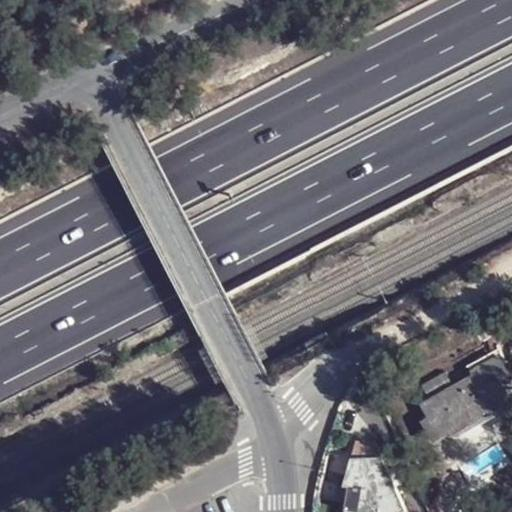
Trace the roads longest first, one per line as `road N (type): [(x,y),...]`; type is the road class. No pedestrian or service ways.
road 1 (motorway): [(0,347),(511,86)]
road 2 (motorway): [(511,2),(0,263)]
road 3 (residential): [(89,73),(251,386),(279,457)]
road 4 (track): [(511,276),(356,364),(300,407),(275,440)]
road 5 (residential): [(89,73),(245,0)]
road 6 (residential): [(140,511),(245,462),(279,457)]
